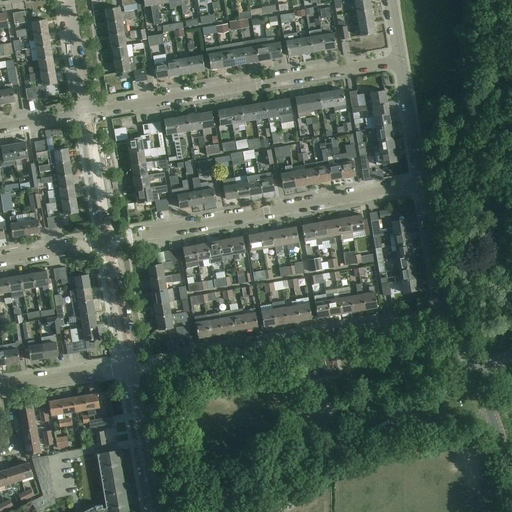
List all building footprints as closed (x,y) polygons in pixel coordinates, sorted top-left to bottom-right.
[(139,0),(133,0),(134,4),(136,12),(141,12),(139,0)] [(157,4),(156,0),(143,0),(145,6),(151,5),(154,25),(160,24),(157,4)] [(181,5),(180,0),(168,0),(169,2),(170,9),(175,8),(175,6),(181,5)] [(371,10),(369,0),(356,0),(354,0),(356,12),(371,10)] [(105,10),(107,23),(126,20),(125,19),(135,18),(134,10),(121,12),(120,8),(105,10)] [(373,22),(371,10),(356,12),(358,24),(373,22)] [(239,20),(248,19),(251,18),(251,16),(250,12),(238,14),(239,20)] [(248,19),(239,20),(241,29),(249,27),(248,19)] [(32,22),(33,32),(34,35),(48,33),(46,20),(32,22)] [(128,32),(126,20),(107,23),(109,35),(124,33),(128,32)] [(241,29),(239,20),(229,22),(230,31),(241,29)] [(182,22),(172,24),(174,31),(183,29),(182,22)] [(375,34),(373,22),(358,24),(360,36),(375,34)] [(174,31),(172,24),(162,26),(163,33),(174,31)] [(227,24),(216,26),(217,33),(217,34),(229,32),(227,24)] [(217,33),(216,26),(202,28),(203,35),(217,33)] [(345,29),(345,26),(338,27),(338,30),(340,40),(348,38),(346,28),(345,29)] [(16,31),(17,38),(28,36),(27,29),(16,31)] [(146,39),(145,29),(136,31),(138,40),(146,39)] [(184,36),(183,29),(174,31),(175,38),(184,36)] [(324,50),(321,35),(321,30),(309,32),(310,37),(312,52),(324,50)] [(51,45),(48,33),(34,35),(29,36),(30,41),(35,41),(36,48),(51,45)] [(126,46),(124,33),(109,35),(111,48),(126,46)] [(336,48),(334,33),(321,35),(324,50),(336,48)] [(155,35),(148,36),(150,44),(156,43),(155,35)] [(274,43),(273,37),(266,39),(270,59),(282,57),(280,43),(274,43)] [(312,52),(310,37),(298,39),(300,54),(312,52)] [(270,59),(266,39),(266,38),(255,40),(256,47),(258,61),(270,59)] [(300,54),(298,39),(285,42),(288,56),(300,54)] [(15,51),(21,50),(20,40),(13,42),(15,51)] [(243,43),(231,45),(235,65),(246,63),(244,49),(243,43)] [(11,44),(2,46),(0,45),(0,56),(3,55),(3,56),(13,54),(11,44)] [(53,58),(51,45),(36,48),(38,60),(53,58)] [(235,65),(231,45),(219,47),(223,67),(235,65)] [(128,58),(126,46),(111,48),(113,60),(128,58)] [(223,67),(219,47),(206,49),(207,55),(208,55),(211,69),(223,67)] [(258,61),(256,47),(244,49),(246,63),(258,61)] [(140,63),(139,56),(134,57),(128,58),(113,60),(115,73),(129,71),(130,72),(134,71),(136,82),(141,81),(139,70),(136,71),(135,64),(140,63)] [(204,70),(202,56),(190,58),(193,72),(204,70)] [(55,70),(53,58),(38,60),(40,73),(55,70)] [(193,72),(190,58),(178,60),(181,74),(193,72)] [(18,85),(13,60),(6,61),(9,84),(5,85),(6,90),(1,90),(3,104),(15,102),(12,87),(18,85)] [(181,74),(178,60),(166,62),(169,76),(181,74)] [(169,76),(166,62),(154,64),(157,78),(169,76)] [(57,83),(55,70),(40,73),(34,74),(29,75),(30,82),(35,81),(35,80),(41,79),(42,86),(43,86),(57,83)] [(42,86),(37,87),(37,88),(39,98),(45,97),(43,86),(42,86)] [(330,92),(333,106),(334,111),(346,109),(343,90),(330,92)] [(371,100),(365,101),(358,102),(358,107),(366,106),(372,105),(386,102),(384,90),(370,93),(371,100)] [(356,91),(355,91),(349,92),(352,108),(358,107),(358,102),(356,91)] [(333,106),(330,92),(318,94),(321,108),(333,106)] [(321,108),(318,94),(307,96),(309,110),(321,108)] [(310,116),(309,110),(307,96),(295,98),(297,108),(299,118),(310,116)] [(289,99),(277,101),(281,121),(281,124),(293,122),(289,99)] [(281,121),(277,101),(265,103),(268,118),(269,123),(281,121)] [(388,114),(386,102),(372,105),(374,117),(388,114)] [(268,118),(265,103),(254,105),(256,120),(268,118)] [(256,120),(254,105),(242,107),(244,122),(256,120)] [(245,125),(244,122),(242,107),(230,109),(232,124),(233,129),(239,129),(238,126),(245,125)] [(232,124),(230,109),(217,111),(220,126),(232,124)] [(211,112),(200,114),(202,129),(214,127),(211,112)] [(202,129),(200,114),(187,116),(190,131),(202,129)] [(390,126),(388,114),(374,117),(376,129),(390,126)] [(190,131),(187,116),(176,118),(178,133),(190,131)] [(178,133),(176,118),(164,120),(166,135),(172,134),(173,142),(174,141),(177,160),(183,159),(181,146),(180,141),(179,139),(178,133)] [(151,135),(149,124),(142,125),(144,136),(140,136),(140,137),(126,140),(129,152),(149,149),(148,143),(150,143),(149,135),(151,135)] [(392,138),(390,126),(376,129),(378,141),(392,138)] [(273,144),(284,142),(283,134),(282,135),(282,131),(271,133),(273,144)] [(394,150),(392,138),(378,141),(379,146),(373,147),(374,153),(394,150)] [(46,140),(40,141),(42,152),(48,151),(46,140)] [(13,144),(16,165),(22,164),(21,159),(28,158),(25,142),(13,144)] [(313,157),(320,155),(317,143),(310,144),(313,157)] [(365,143),(362,143),(358,143),(360,156),(366,155),(365,143)] [(0,167),(16,165),(13,144),(1,146),(2,152),(0,152),(0,167)] [(218,144),(205,146),(207,155),(220,153),(218,144)] [(347,153),(339,155),(343,178),(355,176),(352,160),(351,161),(351,159),(356,158),(354,145),(345,146),(347,153)] [(276,159),(290,156),(288,146),(274,149),(276,159)] [(165,154),(164,147),(160,148),(157,148),(149,149),(129,152),(131,165),(145,163),(144,157),(151,155),(152,157),(158,156),(158,155),(165,154)] [(338,147),(333,148),(334,156),(327,157),(331,181),(343,178),(339,155),(338,147)] [(54,150),(48,151),(42,152),(36,153),(36,155),(37,160),(48,159),(49,165),(70,162),(68,149),(54,151),(54,150)] [(249,150),(242,151),(243,159),(243,158),(244,161),(255,158),(254,149),(249,150)] [(331,181),(327,157),(325,149),(321,150),(323,161),(316,163),(316,167),(319,183),(331,181)] [(265,165),(273,163),(270,150),(263,151),(265,165)] [(374,153),(374,155),(376,165),(383,164),(383,166),(388,165),(388,163),(396,162),(394,150),(374,153)] [(243,159),(242,151),(230,154),(231,155),(230,155),(231,161),(243,159)] [(231,161),(230,155),(215,158),(215,163),(231,161)] [(368,169),(366,155),(360,156),(362,170),(368,169)] [(212,159),(196,162),(196,164),(206,162),(207,168),(207,170),(214,169),(212,159)] [(167,168),(166,160),(158,161),(159,169),(167,168)] [(153,168),(152,161),(145,163),(131,165),(133,178),(147,175),(146,169),(153,168)] [(72,174),(70,162),(49,165),(38,167),(39,174),(56,171),(57,177),(72,174)] [(284,164),(286,173),(280,174),(283,189),(296,187),(293,172),(291,163),(284,164)] [(319,183),(316,167),(316,163),(311,164),(311,168),(305,169),(308,185),(319,183)] [(34,164),(27,165),(29,177),(31,188),(38,187),(36,176),(34,164)] [(308,185),(305,169),(293,172),(296,187),(308,185)] [(165,177),(164,172),(158,173),(152,174),(147,175),(133,178),(135,190),(149,187),(148,181),(154,180),(154,179),(165,177)] [(259,175),(259,179),(262,193),(274,191),(271,178),(270,173),(259,175)] [(52,182),(54,190),(74,187),(72,174),(57,177),(41,180),(42,184),(52,182)] [(235,180),(238,197),(250,195),(247,181),(246,176),(241,177),(242,179),(235,180)] [(194,192),(189,193),(192,206),(204,204),(200,183),(199,178),(192,179),(194,192)] [(235,180),(235,178),(222,180),(226,200),(238,197),(235,180)] [(262,193),(259,179),(247,181),(250,195),(262,193)] [(189,193),(187,180),(182,181),(183,188),(171,190),(172,196),(177,196),(180,208),(192,206),(189,193)] [(207,182),(200,183),(204,204),(216,202),(212,183),(208,184),(207,182)] [(166,185),(149,188),(149,187),(135,190),(137,203),(151,201),(151,202),(155,201),(157,212),(164,211),(162,200),(159,201),(157,194),(168,193),(166,185)] [(76,200),(74,187),(54,190),(55,196),(49,197),(50,203),(50,204),(76,200)] [(3,211),(12,210),(9,193),(1,194),(3,211)] [(34,209),(41,208),(39,194),(32,196),(34,209)] [(78,212),(76,200),(50,204),(50,203),(45,204),(47,216),(53,215),(53,212),(57,211),(57,209),(58,208),(60,216),(58,216),(58,217),(64,216),(64,215),(78,212)] [(36,212),(30,213),(23,215),(24,221),(26,235),(40,232),(36,212)] [(361,215),(349,217),(352,232),(364,230),(361,215)] [(9,217),(11,227),(13,237),(26,235),(24,221),(17,223),(16,216),(9,217)] [(352,232),(349,217),(337,219),(340,235),(341,240),(353,238),(352,232)] [(340,235),(337,219),(325,221),(329,241),(330,244),(335,244),(333,236),(340,235)] [(370,221),(372,231),(373,237),(379,236),(393,234),(408,231),(406,219),(391,222),(392,228),(382,230),(382,231),(380,232),(378,220),(370,221)] [(329,241),(325,221),(313,224),(317,245),(322,244),(322,242),(329,241)] [(317,245),(313,224),(301,226),(304,241),(308,240),(310,247),(317,245)] [(299,242),(296,227),(284,229),(287,244),(287,249),(294,248),(294,243),(299,242)] [(287,244),(284,229),(272,231),(275,247),(276,252),(283,250),(282,245),(287,244)] [(275,247),(272,231),(260,233),(263,249),(264,254),(269,253),(268,248),(275,247)] [(410,243),(408,231),(393,234),(395,246),(410,243)] [(263,249),(260,233),(248,236),(251,251),(263,249)] [(381,248),(379,236),(373,237),(374,242),(375,249),(381,248)] [(230,239),(233,254),(234,260),(239,259),(238,253),(245,252),(242,237),(230,239)] [(233,254),(230,239),(218,241),(221,256),(222,262),(227,261),(226,255),(233,254)] [(221,256),(218,241),(206,243),(210,264),(216,263),(215,257),(221,256)] [(210,264),(206,243),(195,245),(199,266),(199,267),(211,266),(210,264)] [(412,255),(410,243),(395,246),(396,251),(388,253),(390,259),(394,258),(412,255)] [(199,266),(195,245),(183,248),(186,268),(199,266)] [(383,260),(381,248),(375,249),(377,261),(383,260)] [(172,261),(170,251),(163,252),(165,262),(161,263),(161,264),(148,266),(150,279),(164,277),(163,270),(172,268),(171,262),(172,261)] [(414,267),(412,255),(394,258),(396,270),(399,270),(414,267)] [(308,260),(310,272),(323,269),(321,258),(308,260)] [(294,263),(294,262),(290,263),(291,266),(290,266),(291,275),(304,273),(302,262),(294,263)] [(291,275),(290,266),(279,268),(281,277),(291,275)] [(67,279),(65,267),(59,269),(60,279),(61,279),(62,284),(69,283),(69,284),(75,283),(76,290),(91,287),(88,275),(74,277),(67,279)] [(416,279),(414,267),(399,270),(400,275),(394,276),(395,282),(401,281),(416,279)] [(200,271),(200,273),(201,282),(203,290),(208,289),(206,281),(204,281),(203,274),(203,270),(200,271)] [(46,271),(33,273),(35,288),(48,285),(46,271)] [(35,288),(33,273),(20,275),(23,290),(35,288)] [(318,285),(328,284),(328,280),(321,280),(321,273),(317,273),(318,285)] [(179,274),(164,277),(150,279),(152,292),(166,289),(165,283),(171,282),(171,283),(180,281),(179,274)] [(249,274),(237,276),(239,284),(251,282),(249,274)] [(23,290),(20,275),(8,277),(10,292),(23,290)] [(0,293),(10,292),(8,277),(0,278),(0,293)] [(418,291),(416,279),(401,281),(403,293),(418,291)] [(197,283),(188,284),(190,292),(198,291),(203,290),(201,282),(197,283)] [(362,294),(361,283),(356,284),(358,295),(351,296),(354,312),(365,310),(362,294)] [(391,295),(389,283),(387,283),(381,284),(383,296),(391,295)] [(186,286),(179,287),(181,300),(182,300),(187,299),(188,299),(186,286)] [(248,295),(252,295),(251,286),(241,287),(243,298),(248,297),(248,295)] [(93,300),(91,287),(76,290),(69,291),(71,303),(72,303),(93,300)] [(369,293),(362,294),(365,310),(377,308),(374,287),(368,288),(369,293)] [(168,302),(166,289),(152,292),(154,304),(168,302)] [(326,295),(325,292),(325,289),(312,291),(317,318),(329,316),(326,295)] [(351,296),(350,291),(337,293),(341,314),(354,312),(351,296)] [(341,314),(337,293),(326,295),(329,316),(341,314)] [(62,305),(60,295),(54,296),(56,307),(62,305)] [(201,308),(200,304),(199,296),(190,297),(192,309),(201,308)] [(312,319),(308,298),(296,300),(300,321),(312,319)] [(95,313),(93,300),(72,303),(74,316),(95,313)] [(300,321),(296,300),(291,301),(292,306),(285,308),(288,323),(300,321)] [(170,315),(168,302),(154,304),(156,318),(170,315)] [(273,304),(274,310),(276,325),(288,323),(285,308),(284,302),(273,304)] [(56,307),(57,317),(58,319),(64,318),(62,305),(56,307)] [(250,314),(243,315),(245,330),(258,328),(254,308),(250,309),(250,314)] [(242,309),(230,311),(234,332),(245,330),(243,315),(242,309)] [(276,325),(274,310),(261,312),(263,327),(276,325)] [(234,332),(230,311),(218,313),(222,334),(234,332)] [(170,315),(156,318),(158,330),(173,328),(171,321),(177,320),(177,323),(182,322),(183,327),(188,326),(186,312),(170,315)] [(97,326),(95,313),(74,316),(64,318),(65,320),(69,319),(69,323),(81,321),(82,328),(97,326)] [(222,334),(218,313),(207,315),(210,336),(222,334)] [(11,323),(9,314),(0,315),(0,317),(1,325),(11,323)] [(210,336),(207,315),(199,316),(200,322),(195,323),(198,338),(210,336)] [(58,319),(57,317),(46,319),(47,326),(51,325),(53,335),(60,334),(58,319)] [(22,323),(19,324),(21,340),(27,339),(25,323),(22,323)] [(19,324),(15,324),(12,325),(15,341),(21,340),(19,324)] [(99,338),(97,326),(82,328),(83,329),(77,329),(79,342),(85,341),(86,349),(94,348),(92,339),(99,338)] [(41,339),(42,345),(44,358),(58,356),(55,336),(41,339)] [(28,342),(29,351),(31,361),(44,358),(42,345),(34,346),(33,341),(28,342)] [(77,342),(71,343),(73,353),(87,351),(86,349),(85,341),(79,342),(77,342)] [(3,346),(6,365),(19,362),(16,344),(3,346)] [(99,408),(97,394),(84,396),(86,409),(88,416),(96,415),(95,408),(99,408)] [(86,409),(84,396),(73,398),(75,411),(86,409)] [(75,411),(73,398),(61,400),(63,413),(75,411)] [(63,413),(61,400),(49,402),(51,415),(63,413)] [(32,405),(22,406),(18,407),(20,419),(34,417),(32,405)] [(47,414),(46,407),(39,409),(40,416),(47,414)] [(36,429),(34,417),(20,419),(23,431),(36,429)] [(88,421),(89,423),(90,428),(102,426),(101,419),(88,421)] [(38,440),(36,429),(23,431),(25,442),(38,440)] [(51,438),(50,431),(43,432),(44,439),(51,438)] [(105,444),(104,438),(103,431),(95,432),(97,446),(105,444)] [(73,433),(62,434),(64,445),(74,444),(73,433)] [(52,445),(51,438),(44,439),(45,446),(52,445)] [(41,452),(38,440),(25,442),(27,455),(41,452)] [(128,511),(118,450),(100,453),(109,508),(103,509),(102,505),(95,506),(96,509),(89,511),(128,511)] [(32,459),(34,465),(49,463),(48,456),(32,459)] [(28,463),(17,466),(21,480),(33,476),(28,463)] [(34,465),(35,471),(50,469),(49,463),(34,465)] [(21,480),(17,466),(5,470),(10,484),(21,480)] [(35,471),(37,477),(51,475),(50,469),(35,471)] [(0,491),(11,488),(10,484),(5,470),(0,471),(0,491)] [(37,477),(39,483),(52,481),(51,475),(37,477)] [(39,483),(41,489),(53,488),(52,481),(39,483)] [(41,489),(43,496),(54,494),(53,488),(41,489)] [(31,489),(25,492),(28,498),(34,495),(31,489)] [(25,492),(19,495),(22,501),(28,498),(25,492)] [(36,511),(37,511),(36,510),(42,507),(43,510),(55,503),(54,494),(43,496),(31,502),(36,511)] [(13,506),(10,499),(4,502),(7,509),(13,506)] [(270,501),(254,509),(255,511),(265,511),(273,508),(270,501)]
